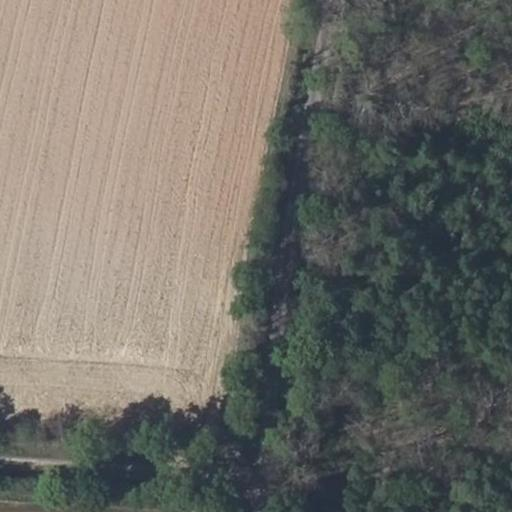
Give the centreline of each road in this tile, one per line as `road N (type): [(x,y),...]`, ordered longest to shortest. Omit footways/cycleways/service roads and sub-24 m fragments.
road 1 (unclassified): [(267,511),(318,97),(339,0)]
road 2 (track): [(0,464),(269,475)]
